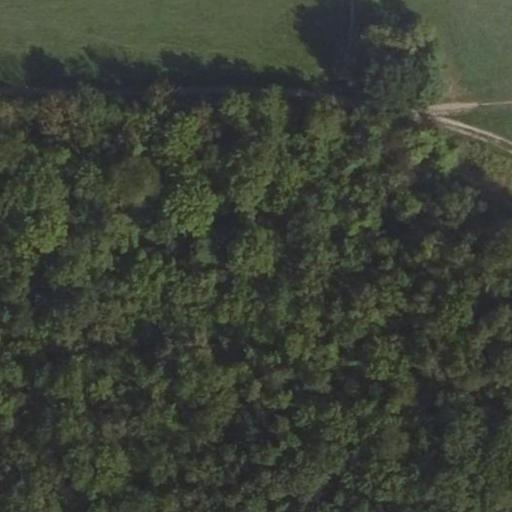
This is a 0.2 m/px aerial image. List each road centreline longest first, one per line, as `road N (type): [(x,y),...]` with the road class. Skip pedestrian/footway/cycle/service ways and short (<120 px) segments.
road 1 (track): [(511,153),(443,128),(289,97),(0,98)]
road 2 (track): [(356,0),(354,107),(511,103)]
